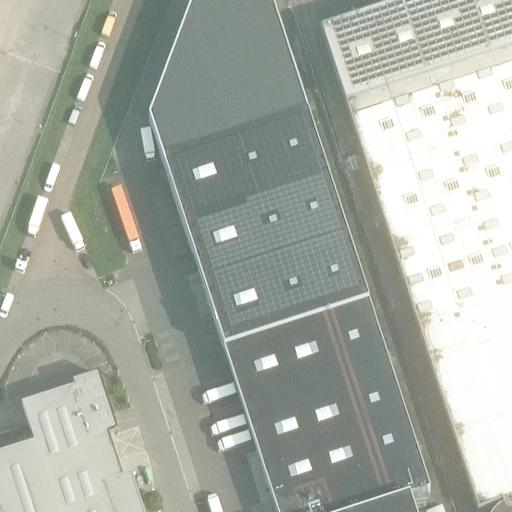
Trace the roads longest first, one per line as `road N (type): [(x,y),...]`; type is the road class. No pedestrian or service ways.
road 1 (unclassified): [(55,305),(56,211),(135,0)]
road 2 (unclassified): [(55,305),(95,315),(119,343),(176,511)]
